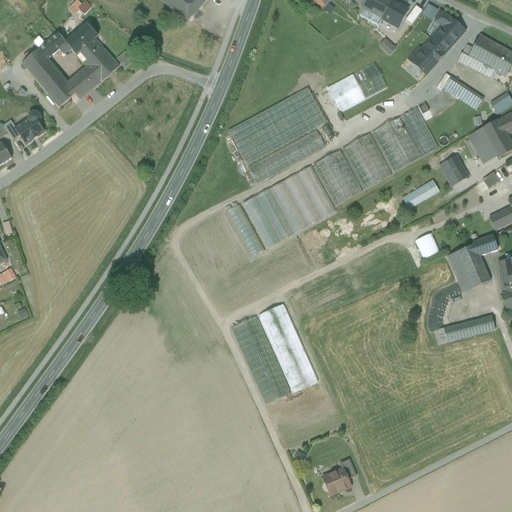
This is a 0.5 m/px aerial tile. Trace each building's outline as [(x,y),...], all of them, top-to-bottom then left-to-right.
[(196,0),(159,0),(185,22),(202,5),(196,0)] [(310,0),(322,11),(332,0),(310,0)] [(408,10),(388,0),(367,0),(363,0),(361,4),(364,7),(363,8),(374,15),(380,18),(398,28),(408,10)] [(75,16),(79,10),(82,5),(76,1),(69,11),(75,16)] [(92,8),(85,2),(82,5),(79,10),(87,16),(92,8)] [(465,31),(451,19),(441,13),(436,21),(444,26),(442,29),(455,41),(465,31)] [(374,15),(371,20),(377,23),(380,18),(374,15)] [(87,24),(65,43),(66,44),(75,55),(94,40),(98,37),(87,24)] [(360,25),(281,73),(287,81),(289,84),(367,37),(360,25)] [(442,29),(422,51),(436,63),(455,41),(442,29)] [(52,39),(56,36),(51,30),(42,37),(47,43),(52,39)] [(56,36),(52,39),(60,49),(66,44),(65,43),(58,34),(56,36)] [(469,58),(469,59),(481,66),(493,44),(480,37),(474,49),(469,58)] [(367,38),(289,85),(294,93),(372,46),(367,38)] [(47,43),(22,65),(34,79),(51,65),(47,60),(60,49),(52,39),(47,43)] [(118,68),(94,40),(75,55),(88,71),(82,76),(93,89),(118,68)] [(385,42),(381,46),(390,54),(393,50),(385,42)] [(493,44),(481,66),(492,72),(496,65),(499,67),(504,59),(499,56),(503,49),(493,44)] [(467,46),(463,54),(469,58),(474,49),(467,46)] [(419,48),(409,59),(426,74),(436,63),(422,51),(419,48)] [(128,49),(117,60),(125,68),(136,58),(128,49)] [(504,59),(499,67),(496,65),(492,72),(495,73),(505,79),(511,64),(511,54),(503,49),(499,56),(504,59)] [(2,52),(0,52),(0,72),(10,67),(2,52)] [(463,54),(461,53),(456,61),(491,80),(495,73),(481,66),(469,59),(469,58),(463,54)] [(384,58),(327,87),(341,111),(397,83),(384,58)] [(67,84),(51,65),(34,79),(59,108),(74,95),(75,94),(67,84)] [(287,81),(281,73),(275,77),(280,85),(287,81)] [(93,89),(82,76),(76,82),(86,95),(93,89)] [(76,82),(73,78),(67,84),(75,94),(74,95),(79,101),(86,95),(76,82)] [(450,78),(443,89),(449,92),(456,82),(450,78)] [(466,89),(456,82),(449,92),(459,99),(466,89)] [(409,93),(400,86),(394,93),(402,100),(409,93)] [(234,129),(228,132),(246,166),(324,122),(306,89),(234,129)] [(483,100),(466,89),(459,99),(477,111),(483,100)] [(511,102),(507,94),(490,104),(497,115),(511,105),(511,102)] [(432,119),(425,105),(418,108),(426,122),(432,119)] [(416,109),(399,119),(421,159),(438,149),(416,109)] [(511,113),(498,121),(507,136),(511,134),(511,113)] [(20,137),(26,146),(43,133),(37,124),(39,123),(40,119),(38,115),(33,114),(30,116),(28,121),(16,129),(15,130),(20,137)] [(399,119),(372,133),(394,173),(421,159),(399,119)] [(511,145),(507,136),(498,121),(481,130),(496,158),(497,160),(511,152),(511,145)] [(10,122),(3,127),(7,134),(13,142),(20,137),(15,130),(16,129),(10,122)] [(229,122),(225,126),(228,132),(234,129),(229,122)] [(496,158),(481,130),(468,138),(470,140),(478,155),(483,165),(496,158)] [(315,131),(247,168),(256,186),(325,148),(315,131)] [(392,176),(371,135),(343,150),(365,190),(392,176)] [(478,155),(470,140),(465,143),(473,158),(478,155)] [(0,145),(0,163),(1,166),(11,160),(1,144),(0,145)] [(362,192),(340,152),(313,166),(314,167),(335,206),(362,192)] [(457,158),(440,167),(451,188),(468,179),(457,158)] [(223,211),(204,221),(230,270),(337,211),(335,206),(314,167),(225,216),(223,211)] [(493,174),(482,181),(483,183),(488,189),(489,191),(500,183),(493,174)] [(483,183),(477,188),(481,194),(488,189),(483,183)] [(433,184),(403,201),(408,210),(438,193),(433,184)] [(511,211),(511,208),(489,220),(495,233),(511,223),(511,211)] [(9,223),(2,225),(6,237),(13,235),(9,223)] [(431,235),(415,242),(423,260),(440,253),(431,235)] [(493,236),(472,244),(473,247),(473,246),(479,258),(497,252),(493,236)] [(297,238),(205,288),(223,320),(314,269),(297,238)] [(395,252),(391,242),(383,246),(389,258),(397,254),(396,253),(398,252),(397,251),(395,252)] [(383,246),(349,262),(355,274),(389,258),(383,246)] [(473,247),(447,258),(459,285),(463,294),(489,283),(479,258),(473,246),(473,247)] [(408,251),(356,276),(364,293),(416,268),(408,251)] [(511,262),(498,265),(503,296),(511,292),(511,262)] [(355,297),(341,268),(288,294),(302,323),(355,297)] [(1,279),(4,285),(11,281),(8,275),(1,279)] [(459,285),(441,293),(445,302),(463,294),(459,285)] [(511,292),(503,296),(500,298),(506,312),(511,309),(511,292)] [(318,382),(283,306),(258,317),(293,394),(318,382)] [(18,311),(21,319),(27,318),(24,309),(18,311)] [(491,318),(481,320),(481,322),(484,332),(494,329),(491,318)] [(290,395),(255,319),(231,330),(266,406),(290,395)] [(481,322),(444,332),(446,342),(484,332),(481,322)] [(444,332),(443,331),(435,333),(438,344),(446,342),(444,332)] [(349,461),(340,465),(342,471),(343,472),(344,472),(348,481),(356,477),(349,461)] [(342,471),(322,479),(325,484),(324,485),(323,488),(324,491),(327,492),(328,491),(330,497),(351,488),(348,481),(344,472),(343,472),(342,471)]
